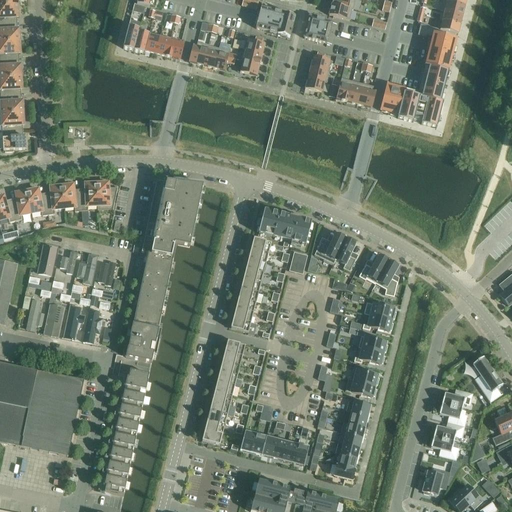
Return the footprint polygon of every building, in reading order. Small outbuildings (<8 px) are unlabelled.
[(138,0),(137,6),(142,8),(145,8),(149,9),(149,8),(154,10),(156,5),(150,4),(151,0),(138,0)] [(352,11),(352,12),(353,12),(355,0),(332,0),(331,6),(352,11)] [(446,3),(444,12),(462,17),(464,8),(446,3)] [(19,15),(18,7),(17,6),(0,7),(0,25),(17,25),(17,19),(18,19),(18,16),(19,15)] [(134,6),(133,13),(140,14),(141,7),(137,6),(134,6)] [(329,16),(329,17),(349,22),(352,12),(352,11),(331,6),(329,16)] [(272,12),(261,9),(258,20),(269,22),(272,12)] [(155,12),(153,20),(161,22),(163,14),(155,12)] [(269,22),(280,25),(283,15),(272,12),(269,22)] [(444,12),(442,22),(460,26),(462,17),(444,12)] [(283,15),(280,25),(292,28),(295,18),(283,14),(283,15)] [(318,32),(320,21),(309,18),(306,29),(318,32)] [(258,20),(255,30),(266,33),(269,22),(258,20)] [(320,21),(318,32),(329,35),(330,30),(332,25),(332,24),(320,21)] [(373,21),(372,28),(385,31),(387,24),(373,21)] [(130,22),(123,50),(134,53),(138,34),(139,34),(141,25),(130,22)] [(266,33),(277,35),(280,25),(269,22),(266,33)] [(442,22),(439,31),(458,36),(460,26),(442,22)] [(17,30),(17,25),(0,25),(0,43),(19,42),(20,41),(20,33),(19,33),(19,30),(17,30)] [(280,25),(277,35),(277,36),(289,39),(292,28),(280,25)] [(390,86),(383,113),(390,115),(390,113),(396,115),(395,116),(398,117),(397,118),(397,119),(398,120),(403,121),(413,124),(413,123),(421,125),(431,128),(435,129),(436,130),(437,128),(438,125),(438,124),(439,119),(443,104),(441,103),(441,102),(442,96),(446,80),(448,75),(450,64),(452,59),(453,55),(454,49),(458,36),(439,31),(439,30),(420,26),(420,27),(418,37),(426,39),(427,37),(432,38),(431,41),(429,49),(428,54),(425,65),(424,67),(425,67),(418,94),(406,91),(406,90),(403,90),(398,88),(390,86)] [(318,32),(306,29),(303,39),(315,42),(318,32)] [(318,32),(315,42),(327,45),(328,40),(329,35),(318,32)] [(138,34),(134,53),(145,55),(145,53),(149,36),(139,34),(138,34)] [(149,36),(145,53),(155,56),(159,39),(149,36)] [(159,39),(155,56),(166,58),(170,39),(160,36),(159,39)] [(170,39),(166,58),(177,61),(181,42),(170,39)] [(262,45),(254,43),(246,41),(243,52),(262,57),(262,56),(264,46),(265,46),(262,45)] [(19,43),(19,42),(0,43),(0,61),(19,60),(19,55),(20,54),(20,51),(21,51),(20,43),(19,43)] [(208,47),(209,46),(204,45),(197,44),(192,65),(192,66),(193,65),(203,68),(202,68),(203,68),(208,47)] [(208,47),(203,68),(213,70),(213,71),(219,50),(210,47),(208,47)] [(228,59),(229,55),(229,52),(219,50),(213,71),(214,70),(224,73),(227,64),(228,59)] [(242,63),(260,67),(259,67),(262,57),(243,52),(240,63),(242,63)] [(323,61),(316,59),(313,58),(313,59),(310,69),(329,74),(332,63),(323,61)] [(19,66),(19,60),(0,61),(0,79),(21,78),(21,77),(22,77),(22,69),(21,69),(21,66),(19,66)] [(260,67),(242,63),(240,74),(256,78),(257,78),(257,77),(259,67),(260,67)] [(307,79),(324,84),(327,85),(329,74),(310,69),(308,79),(307,79)] [(21,79),(21,78),(0,79),(0,94),(0,98),(21,96),(20,90),(22,90),(22,87),(23,87),(22,79),(21,79)] [(305,90),(322,95),(324,84),(307,79),(308,80),(305,90)] [(339,87),(338,92),(336,101),(346,104),(347,104),(352,83),(341,80),(341,82),(339,87)] [(361,85),(352,83),(347,104),(357,106),(357,107),(362,86),(361,85)] [(362,85),(362,86),(357,107),(357,106),(367,109),(368,109),(374,88),(366,86),(362,85)] [(21,102),(21,96),(0,98),(1,115),(23,114),(23,113),(24,113),(23,105),(22,102),(21,102)] [(24,123),(24,115),(23,115),(23,114),(1,115),(2,133),(23,132),(22,126),(24,126),(24,123)] [(23,138),(23,132),(2,133),(3,152),(6,152),(6,154),(13,153),(13,151),(25,151),(25,149),(26,149),(25,141),(24,138),(23,138)] [(122,377),(147,382),(149,375),(158,328),(173,259),(176,246),(190,249),(201,193),(203,187),(163,183),(156,182),(141,254),(148,255),(133,325),(129,340),(128,348),(125,358),(122,377)] [(98,207),(97,185),(89,185),(90,187),(85,187),(86,190),(79,191),(81,213),(88,212),(88,207),(97,207),(98,207)] [(98,207),(97,207),(97,212),(109,212),(113,212),(117,189),(108,189),(108,186),(104,186),(104,185),(97,185),(98,207)] [(81,213),(79,191),(73,191),(73,188),(69,188),(69,187),(62,188),(64,210),(74,208),(75,213),(81,213)] [(64,210),(62,188),(54,188),(55,190),(51,190),(51,194),(45,195),(48,217),(55,216),(54,211),(64,210)] [(48,217),(45,195),(39,196),(38,192),(34,193),(34,191),(27,193),(31,215),(41,213),(42,218),(48,217)] [(31,215),(27,193),(20,194),(20,196),(16,196),(17,200),(11,201),(15,223),(22,221),(21,216),(31,215)] [(15,223),(11,201),(5,202),(4,199),(0,200),(0,221),(8,219),(9,224),(15,223)] [(264,212),(258,235),(284,241),(283,248),(288,249),(289,243),(306,247),(311,224),(298,220),(298,219),(296,219),(296,220),(291,219),(291,218),(290,217),(290,218),(264,212)] [(323,261),(333,266),(345,240),(343,239),(344,238),(338,235),(337,235),(337,237),(335,236),(331,244),(329,248),(323,261)] [(251,250),(268,255),(271,245),(253,240),(251,250)] [(349,258),(352,253),(355,245),(354,244),(354,243),(348,240),(347,241),(345,240),(333,266),(334,266),(336,261),(345,266),(349,258)] [(320,244),(314,257),(323,261),(329,248),(320,244)] [(59,249),(44,246),(39,273),(53,276),(59,249)] [(248,260),(266,265),(268,255),(251,250),(248,260)] [(69,260),(63,259),(61,270),(67,271),(66,275),(73,277),(78,255),(71,254),(69,260)] [(307,257),(294,254),(289,273),(303,276),(307,257)] [(388,263),(386,262),(387,260),(381,257),(380,258),(378,257),(374,265),(371,270),(366,280),(375,286),(388,263)] [(77,280),(84,281),(84,284),(92,286),(98,259),(89,258),(87,266),(80,265),(77,280)] [(356,261),(349,258),(345,266),(343,270),(350,274),(356,261)] [(246,270),(263,275),(266,265),(248,260),(246,270)] [(0,262),(0,326),(4,328),(17,266),(0,262)] [(391,281),(394,276),(398,268),(396,267),(397,266),(391,262),(390,264),(388,263),(375,286),(386,291),(391,281)] [(108,265),(103,264),(99,283),(105,285),(105,286),(112,288),(117,265),(109,263),(108,265)] [(371,270),(365,266),(359,278),(365,282),(366,280),(371,270)] [(243,280),(261,285),(263,275),(246,270),(243,280)] [(511,275),(499,287),(504,294),(500,297),(508,308),(511,304),(511,275)] [(241,290),(258,295),(261,285),(243,280),(241,290)] [(397,284),(391,281),(386,291),(385,297),(394,299),(397,284)] [(42,283),(40,291),(50,293),(51,285),(42,283)] [(41,292),(40,297),(54,300),(55,295),(61,296),(59,301),(69,303),(70,299),(71,292),(58,289),(59,285),(53,284),(52,289),(51,293),(41,291),(41,292)] [(238,300),(256,305),(258,295),(241,290),(238,300)] [(236,310),(253,315),(256,305),(238,300),(236,310)] [(89,309),(90,303),(80,301),(79,307),(89,309)] [(40,316),(42,305),(33,303),(26,332),(36,334),(37,328),(41,329),(44,317),(40,316)] [(108,313),(110,307),(100,305),(99,311),(108,313)] [(372,306),(369,317),(392,323),(392,320),(394,321),(396,314),(394,314),(395,312),(372,306)] [(66,310),(51,307),(44,337),(59,340),(66,310)] [(331,307),(329,314),(337,316),(339,309),(337,309),(331,307)] [(233,320),(251,325),(253,315),(236,310),(233,320)] [(77,318),(71,317),(68,333),(74,334),(73,342),(80,343),(86,314),(78,312),(77,318)] [(363,326),(362,331),(369,332),(370,329),(389,334),(389,332),(391,332),(393,325),(391,325),(392,323),(369,317),(367,327),(363,326)] [(99,318),(96,330),(102,331),(102,329),(103,329),(105,319),(99,318)] [(230,330),(248,335),(251,325),(233,320),(230,330)] [(360,342),(358,349),(383,356),(384,353),(386,354),(387,347),(386,347),(386,345),(365,339),(361,338),(360,342)] [(225,353),(242,357),(245,347),(227,343),(225,353)] [(355,359),(354,363),(361,365),(362,362),(381,367),(381,365),(383,365),(384,358),(383,358),(383,356),(358,349),(358,350),(361,350),(359,360),(355,359)] [(222,363),(240,367),(242,357),(225,353),(222,363)] [(490,404),(501,397),(497,391),(502,387),(483,359),(472,366),(480,378),(474,382),(490,404)] [(220,373),(237,377),(240,367),(222,363),(220,373)] [(0,365),(0,444),(68,459),(84,383),(0,365)] [(129,375),(124,374),(124,377),(120,393),(144,398),(145,397),(144,397),(145,392),(146,392),(148,382),(147,382),(149,375),(130,371),(129,375)] [(348,381),(348,382),(375,388),(376,386),(377,387),(379,380),(377,379),(378,377),(353,371),(350,382),(348,381)] [(217,383),(235,387),(237,377),(220,373),(217,383)] [(374,391),(375,388),(348,382),(345,391),(345,393),(372,400),(373,397),(374,398),(376,391),(374,391)] [(215,393),(232,397),(235,387),(217,383),(215,393)] [(444,395),(442,405),(461,410),(462,405),(467,406),(470,407),(471,404),(473,395),(459,392),(455,391),(455,392),(458,392),(457,398),(444,395)] [(142,406),(143,406),(144,398),(120,393),(117,407),(141,412),(142,411),(141,411),(142,406)] [(212,403),(229,407),(232,397),(215,393),(212,403)] [(209,413),(227,417),(229,407),(212,403),(209,413)] [(351,415),(351,414),(368,419),(370,408),(349,403),(346,414),(351,415)] [(442,405),(439,416),(452,419),(450,425),(464,429),(466,421),(467,418),(464,417),(460,416),(461,410),(442,405)] [(140,420),(141,413),(141,412),(117,407),(114,421),(138,426),(139,425),(138,425),(139,420),(140,420)] [(500,436),(492,440),(495,447),(511,440),(509,433),(511,431),(511,414),(507,416),(504,410),(496,413),(499,420),(494,422),(500,436)] [(207,423),(224,427),(227,417),(209,413),(207,423)] [(348,424),(348,425),(365,429),(368,419),(351,414),(351,415),(348,424)] [(137,434),(138,430),(138,426),(114,421),(111,435),(135,440),(136,439),(135,439),(136,434),(137,434)] [(222,437),(224,427),(207,423),(204,433),(222,437)] [(362,440),(365,429),(348,425),(348,424),(343,423),(341,434),(362,440)] [(436,428),(433,438),(453,443),(454,438),(458,439),(461,439),(461,440),(462,437),(464,429),(450,425),(448,431),(436,428)] [(300,436),(300,437),(306,439),(308,432),(302,430),(300,436)] [(202,443),(219,448),(222,437),(204,433),(202,443)] [(245,433),(240,452),(250,454),(255,435),(245,433)] [(359,450),(362,440),(341,434),(338,445),(343,446),(359,450)] [(134,449),(134,447),(135,440),(111,435),(108,449),(132,454),(133,453),(132,453),(133,449),(134,449)] [(255,435),(250,454),(261,457),(266,438),(255,435)] [(266,438),(261,457),(272,460),(277,441),(266,438)] [(433,438),(430,449),(443,452),(442,458),(439,457),(438,458),(442,459),(454,462),(456,462),(458,454),(458,451),(451,449),(453,443),(433,438)] [(277,441),(272,460),(282,463),(287,444),(277,441)] [(287,444),(282,463),(293,465),(298,446),(299,444),(298,444),(297,446),(287,444)] [(298,446),(293,465),(304,468),(309,449),(309,447),(299,444),(298,446)] [(338,445),(335,455),(340,456),(357,461),(359,450),(343,446),(338,445)] [(511,446),(496,454),(501,464),(509,459),(511,464),(511,446)] [(129,467),(130,464),(130,463),(131,463),(132,454),(108,449),(105,464),(129,469),(130,467),(129,467)] [(472,456),(470,464),(479,460),(473,451),(472,456)] [(337,467),(354,471),(357,461),(340,456),(337,467)] [(454,462),(452,469),(458,470),(461,464),(456,462),(454,462)] [(127,477),(128,477),(129,469),(105,464),(102,478),(126,483),(127,482),(126,482),(127,477)] [(337,467),(337,466),(334,478),(351,482),(354,471),(337,467)] [(428,474),(423,493),(424,494),(423,495),(429,497),(430,495),(436,497),(438,489),(445,491),(446,486),(449,475),(435,471),(434,475),(428,474)] [(449,475),(446,486),(449,487),(456,473),(450,471),(449,475)] [(125,491),(126,483),(102,478),(99,493),(123,498),(124,496),(123,496),(125,491)] [(258,482),(250,511),(336,511),(339,502),(307,494),(306,496),(290,492),(290,490),(258,482)] [(474,511),(483,503),(478,498),(477,498),(473,494),(466,487),(461,492),(460,491),(459,490),(453,496),(454,496),(455,498),(450,503),(449,504),(456,511),(464,511),(466,511),(466,510),(469,507),(474,511)] [(494,487),(488,493),(494,499),(500,493),(494,487)] [(501,497),(496,500),(501,507),(506,503),(501,497)]
